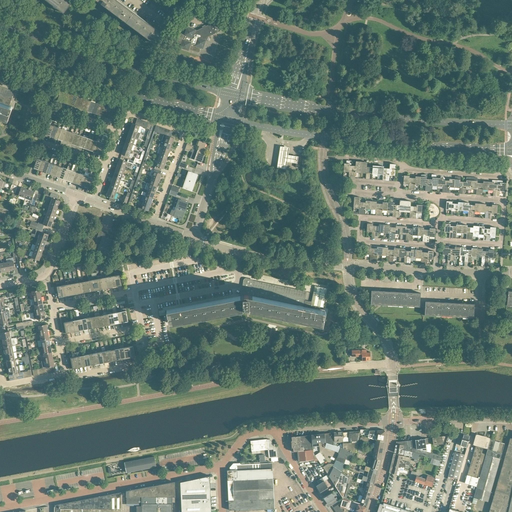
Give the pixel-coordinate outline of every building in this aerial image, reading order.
[(64,13),(72,3),(71,3),(67,0),(46,0),(64,13)] [(155,44),(162,33),(117,0),(96,0),(154,43),(154,44),(155,44)] [(220,31),(221,28),(223,23),(217,21),(197,30),(196,30),(194,29),(187,27),(184,35),(183,35),(183,34),(179,33),(176,42),(180,43),(181,43),(180,48),(188,51),(189,49),(193,51),(198,52),(199,52),(200,48),(203,49),(205,42),(207,37),(215,33),(220,31)] [(0,116),(8,120),(12,108),(10,107),(11,106),(9,105),(14,91),(0,86),(0,116)] [(58,101),(62,102),(66,92),(61,90),(60,93),(58,101)] [(112,108),(109,119),(113,120),(117,110),(112,108)] [(130,129),(138,132),(140,133),(142,127),(141,127),(140,126),(138,125),(135,124),(132,123),(130,129)] [(45,135),(50,136),(54,126),(49,124),(45,135)] [(62,129),(58,139),(63,141),(67,128),(63,126),(62,129)] [(128,136),(135,138),(138,139),(140,133),(138,132),(130,129),(128,136)] [(167,136),(165,135),(164,135),(162,141),(164,142),(172,144),(174,138),(171,137),(168,136),(167,135),(167,136)] [(133,145),(135,138),(128,136),(125,142),(133,145)] [(199,145),(197,151),(205,153),(207,148),(205,148),(206,143),(205,142),(205,141),(204,141),(199,140),(198,145),(199,145)] [(100,142),(97,153),(101,154),(105,144),(100,142)] [(125,142),(123,148),(131,151),(133,145),(125,142)] [(159,147),(162,148),(170,150),(172,144),(164,142),(163,145),(160,144),(159,147)] [(290,148),(279,146),(276,168),(286,169),(287,162),(297,163),(298,156),(289,155),(290,148)] [(170,150),(162,148),(159,147),(157,153),(160,154),(168,157),(170,150)] [(134,152),(131,151),(123,148),(121,154),(131,158),(134,152)] [(205,153),(197,151),(194,160),(201,163),(202,160),(203,160),(203,159),(205,153)] [(140,164),(143,155),(141,154),(139,159),(135,158),(134,161),(140,164)] [(160,154),(158,160),(165,163),(168,157),(160,154)] [(297,156),(296,163),(295,167),(303,168),(305,157),(297,156)] [(38,170),(42,160),(37,158),(34,157),(32,165),(35,166),(34,169),(38,170)] [(119,159),(117,165),(125,168),(127,162),(119,159)] [(154,162),(157,163),(156,166),(155,169),(161,171),(161,168),(163,169),(165,163),(158,160),(155,159),(154,162)] [(349,172),(349,178),(352,178),(353,166),(351,166),(351,161),(346,160),(346,163),(344,163),(344,171),(349,172)] [(355,172),(360,173),(361,162),(356,161),(356,166),(353,166),(352,178),(355,178),(355,172)] [(366,179),(369,179),(369,167),(368,167),(367,167),(367,165),(367,162),(361,162),(360,173),(366,173),(366,179)] [(142,164),(139,173),(141,174),(143,168),(148,170),(149,167),(145,165),(142,164)] [(386,168),(386,180),(389,181),(389,175),(395,175),(395,167),(395,164),(390,164),(390,167),(389,169),(386,168)] [(115,172),(123,174),(125,168),(117,165),(115,172)] [(373,167),(369,167),(369,179),(372,179),(372,174),(377,174),(378,166),(373,165),(373,167)] [(63,179),(68,181),(71,170),(72,167),(68,166),(67,169),(63,179)] [(383,180),(386,180),(386,168),(384,168),(384,166),(378,166),(377,174),(383,174),(383,180)] [(154,171),(152,178),(159,180),(161,174),(160,173),(161,171),(155,169),(154,171)] [(187,176),(186,180),(194,183),(197,175),(186,171),(184,175),(187,176)] [(115,172),(113,178),(120,180),(123,174),(115,172)] [(89,188),(94,175),(89,174),(88,176),(85,187),(89,188)] [(421,177),(420,185),(426,185),(425,191),(428,191),(429,179),(426,179),(426,177),(427,177),(427,174),(421,175),(421,177)] [(436,175),(432,174),(431,178),(432,178),(432,179),(429,179),(428,191),(431,191),(432,186),(437,186),(438,178),(436,178),(436,175)] [(409,176),(404,175),(403,182),(403,184),(409,184),(408,190),(411,190),(412,178),(409,178),(409,176)] [(415,184),(420,185),(421,177),(415,176),(415,178),(412,178),(411,190),(414,190),(415,184)] [(442,192),(445,192),(446,180),(445,180),(445,179),(445,178),(444,178),(444,177),(443,176),(442,176),(441,176),(440,177),(440,178),(439,178),(438,178),(437,186),(442,187),(442,192)] [(459,194),(462,194),(463,182),(460,181),(460,177),(455,176),(455,179),(454,187),(459,188),(459,194)] [(466,182),(463,182),(462,194),(465,194),(466,188),(471,189),(472,177),(466,177),(466,180),(466,182)] [(476,195),(479,195),(480,183),(477,183),(477,181),(477,178),(472,177),(471,189),(476,189),(476,195)] [(113,178),(111,184),(118,186),(120,180),(113,178)] [(152,178),(149,184),(157,186),(159,180),(152,178)] [(449,181),(446,180),(445,192),(448,193),(449,187),(454,187),(455,179),(449,179),(449,181)] [(194,183),(186,180),(185,183),(182,182),(180,187),(192,191),(194,183)] [(493,196),(496,196),(497,180),(492,180),(492,182),(488,182),(488,190),(493,190),(493,196)] [(502,181),(497,180),(496,196),(499,197),(500,191),(505,191),(506,183),(502,183),(502,181)] [(483,183),(480,183),(479,195),(482,195),(483,190),(488,190),(488,182),(483,181),(483,183)] [(147,183),(145,189),(155,193),(156,190),(157,189),(157,188),(157,187),(157,186),(149,184),(147,183)] [(111,184),(108,190),(116,193),(118,186),(111,184)] [(19,195),(25,198),(28,190),(21,188),(19,195)] [(146,193),(145,196),(153,199),(155,193),(145,189),(144,192),(146,193)] [(28,190),(25,198),(32,200),(34,192),(28,190)] [(106,196),(110,197),(109,200),(115,202),(116,200),(114,199),(116,193),(108,190),(106,196)] [(143,202),(151,205),(153,199),(145,196),(143,202)] [(358,214),(361,214),(362,202),(360,202),(360,197),(354,197),(353,208),(359,208),(358,214)] [(60,201),(52,198),(50,205),(58,208),(60,201)] [(175,203),(174,207),(176,207),(185,210),(187,202),(176,198),(175,203)] [(399,212),(404,212),(405,201),(400,200),(399,205),(396,205),(395,217),(399,217),(399,212)] [(368,209),(370,209),(371,201),(366,201),(365,203),(362,202),(361,214),(365,215),(365,209),(368,209)] [(375,215),(379,216),(380,204),(376,203),(377,201),(371,201),(370,209),(376,210),(375,215)] [(409,218),(412,218),(413,206),(410,206),(411,201),(405,201),(404,212),(410,212),(409,218)] [(451,215),(454,216),(455,204),(452,203),(452,202),(446,201),(446,204),(446,209),(451,210),(451,215)] [(148,211),(151,205),(143,202),(141,208),(138,208),(137,210),(143,212),(144,210),(148,211)] [(382,210),(387,211),(388,202),(383,202),(382,204),(380,204),(379,216),(382,216),(382,210)] [(393,203),(388,202),(387,211),(393,211),(392,217),(395,217),(396,205),(393,205),(393,203)] [(458,204),(455,204),(454,216),(457,216),(458,210),(463,211),(463,202),(458,202),(458,204)] [(468,217),(471,217),(471,205),(469,205),(469,203),(463,202),(463,211),(468,211),(468,217)] [(475,205),(471,205),(471,217),(474,217),(475,212),(480,212),(480,204),(475,203),(475,205)] [(485,218),(487,218),(488,206),(486,206),(486,204),(480,204),(480,212),(485,212),(485,218)] [(58,208),(50,205),(48,211),(56,214),(58,208)] [(416,206),(413,206),(412,218),(416,218),(416,216),(416,213),(421,213),(422,205),(416,205),(416,206)] [(492,206),(488,206),(487,218),(491,219),(492,213),(497,213),(498,205),(492,205),(492,206)] [(182,218),(185,210),(176,207),(175,211),(172,210),(171,214),(174,215),(182,218)] [(48,211),(45,218),(53,220),(56,214),(48,211)] [(40,223),(51,227),(53,220),(45,218),(42,217),(40,223)] [(373,224),(368,223),(367,223),(367,232),(368,232),(372,232),(372,238),(374,238),(375,226),(373,226),(373,224)] [(378,232),(384,233),(384,225),(379,224),(379,226),(375,226),(374,238),(378,238),(378,232)] [(450,226),(450,224),(445,224),(444,232),(449,232),(449,238),(452,238),(453,226),(450,226)] [(456,233),(461,233),(462,225),(456,224),(456,226),(453,226),(452,238),(455,238),(456,233)] [(390,227),(390,225),(384,225),(384,233),(389,233),(389,239),(391,239),(392,227),(390,227)] [(395,234),(401,234),(401,226),(396,225),(396,227),(392,227),(391,239),(395,239),(395,234)] [(466,239),(469,239),(470,227),(467,227),(467,225),(462,225),(461,233),(466,234),(466,239)] [(407,228),(407,226),(401,226),(401,234),(406,235),(405,240),(409,241),(409,228),(407,228)] [(470,227),(469,239),(472,240),(473,237),(478,237),(478,234),(479,226),(473,226),(473,228),(470,227)] [(483,240),(486,241),(487,229),(484,228),(484,227),(479,226),(478,234),(483,235),(483,240)] [(412,235),(417,235),(418,227),(413,227),(412,229),(409,228),(409,241),(412,241),(412,235)] [(423,230),(424,228),(418,227),(417,235),(423,236),(422,242),(425,242),(426,230),(423,230)] [(490,229),(487,229),(486,241),(489,241),(490,235),(495,236),(496,227),(490,227),(490,229)] [(429,236),(435,237),(435,229),(430,228),(429,230),(426,230),(425,242),(429,242),(429,236)] [(99,245),(97,253),(108,257),(114,241),(112,240),(113,235),(100,231),(95,243),(99,245)] [(40,232),(38,238),(46,241),(48,235),(40,232)] [(38,238),(36,244),(44,247),(46,241),(38,238)] [(36,244),(34,251),(42,253),(44,247),(36,244)] [(371,246),(368,246),(365,246),(365,254),(368,254),(370,254),(370,260),(373,260),(374,248),(371,248),(371,246)] [(443,246),(442,254),(448,255),(447,260),(451,261),(452,249),(448,248),(449,246),(443,246)] [(377,255),(382,255),(382,247),(377,247),(377,249),(374,248),(373,260),(376,261),(377,255)] [(387,261),(390,262),(391,250),(388,249),(388,247),(382,247),(382,255),(387,256),(387,261)] [(460,256),(460,247),(455,247),(454,249),(452,249),(451,261),(454,261),(454,255),(460,256)] [(468,262),(468,250),(465,250),(466,248),(460,247),(460,256),(465,256),(464,262),(468,262)] [(393,256),(399,257),(400,248),(394,248),(394,250),(391,250),(390,262),(393,262),(393,256)] [(405,249),(400,248),(399,257),(404,257),(404,263),(407,263),(408,251),(405,251),(405,249)] [(476,257),(477,249),(472,248),(472,250),(468,250),(468,262),(471,262),(471,256),(476,257)] [(410,258),(415,258),(416,250),(411,249),(411,251),(408,251),(407,263),(410,263),(410,258)] [(477,249),(476,257),(482,257),(481,263),(481,266),(484,266),(485,251),(483,251),(482,251),(483,249),(477,249)] [(485,251),(484,266),(487,266),(488,263),(488,258),(493,258),(494,252),(494,250),(488,249),(488,251),(485,251)] [(422,250),(416,250),(415,258),(421,258),(421,264),(424,264),(425,252),(422,252),(422,250)] [(42,253),(34,251),(31,257),(39,260),(42,253)] [(427,259),(433,259),(434,251),(428,251),(428,252),(425,252),(424,264),(427,264),(427,259)] [(8,271),(15,269),(13,261),(7,262),(8,271)] [(240,293),(240,296),(167,310),(169,323),(243,309),(243,307),(244,307),(244,308),(245,308),(245,309),(245,310),(246,310),(247,310),(247,309),(247,308),(248,308),(248,307),(250,307),(249,309),(323,324),(326,311),(252,296),(252,295),(303,306),(306,291),(304,291),(255,281),(246,279),(245,279),(245,280),(244,280),(244,281),(244,287),(246,287),(246,292),(242,292),(241,292),(240,292),(240,293)] [(59,298),(64,297),(62,286),(61,283),(56,284),(57,287),(55,287),(56,291),(58,291),(59,295),(58,295),(59,295),(59,298)] [(322,288),(315,286),(311,305),(323,307),(327,289),(326,289),(324,288),(322,288)] [(32,291),(33,298),(41,297),(40,293),(41,293),(40,290),(32,291)] [(371,290),(371,295),(371,304),(371,303),(376,303),(376,304),(382,305),(382,304),(387,304),(387,305),(388,291),(371,290)] [(403,305),(404,305),(404,292),(388,291),(387,305),(387,304),(392,304),(392,305),(398,306),(398,304),(403,305),(403,306),(403,305)] [(404,292),(404,305),(408,305),(408,306),(415,307),(415,305),(420,306),(419,307),(420,307),(421,293),(404,292)] [(41,297),(33,298),(34,305),(43,304),(42,301),(41,297)] [(441,316),(442,302),(425,301),(425,315),(425,314),(430,314),(430,315),(436,316),(436,315),(436,314),(441,315),(441,316)] [(442,302),(441,316),(441,315),(446,315),(446,316),(452,317),(452,316),(452,315),(457,316),(457,317),(457,316),(458,303),(442,302)] [(458,303),(457,316),(462,316),(462,317),(468,317),(468,316),(473,317),(473,318),(474,318),(474,304),(458,303)] [(34,305),(35,312),(44,311),(43,307),(43,304),(34,305)] [(44,311),(35,312),(37,319),(45,318),(45,314),(44,311)] [(0,326),(8,325),(7,318),(0,318),(0,326)] [(47,327),(47,324),(38,326),(39,328),(40,333),(48,332),(47,328),(47,327)] [(2,336),(3,340),(11,338),(10,331),(1,333),(2,336)] [(41,340),(49,338),(49,335),(48,335),(48,332),(40,333),(41,340)] [(3,344),(4,347),(12,345),(15,345),(14,338),(11,338),(3,340),(3,344)] [(42,347),(50,345),(50,341),(49,338),(41,340),(42,347)] [(5,354),(14,352),(12,345),(4,347),(4,350),(5,350),(5,354)] [(44,354),(52,352),(51,349),(50,345),(42,347),(44,354)] [(362,356),(362,361),(366,361),(366,360),(370,360),(370,352),(367,352),(366,350),(361,350),(361,351),(359,351),(359,350),(351,351),(352,357),(359,356),(362,356)] [(6,358),(6,361),(15,359),(14,352),(5,354),(6,358)] [(45,361),(53,359),(52,355),(53,355),(52,352),(44,354),(45,361)] [(7,364),(8,368),(16,366),(15,359),(6,361),(7,364)] [(55,372),(54,366),(55,366),(54,363),(53,359),(45,361),(41,361),(42,368),(44,368),(47,367),(51,367),(52,373),(55,372)] [(19,365),(16,366),(8,368),(9,371),(8,371),(9,375),(13,374),(16,373),(19,373),(20,372),(19,365)] [(369,431),(369,434),(372,434),(371,439),(376,440),(384,441),(385,435),(385,434),(385,433),(385,432),(385,431),(384,430),(380,430),(377,430),(369,431)] [(346,432),(342,432),(343,440),(343,442),(343,448),(355,452),(357,452),(359,441),(359,435),(360,431),(346,432)] [(342,432),(334,433),(335,443),(338,442),(338,441),(343,440),(342,432)] [(311,435),(312,447),(319,446),(319,443),(322,442),(325,442),(325,433),(322,434),(318,434),(311,435)] [(327,443),(334,445),(333,433),(325,433),(325,442),(325,443),(327,443)] [(462,436),(460,445),(467,447),(470,437),(470,436),(466,435),(463,434),(462,436)] [(468,472),(467,475),(471,476),(469,485),(476,487),(479,478),(490,439),(490,438),(476,434),(475,438),(473,445),(476,446),(468,472)] [(292,452),(297,451),(302,451),(313,450),(312,447),(311,435),(300,436),(292,437),(292,440),(291,440),(292,452)] [(443,444),(442,436),(439,437),(432,437),(433,445),(443,444)] [(416,448),(427,451),(425,438),(425,439),(421,439),(420,439),(416,440),(416,439),(415,440),(416,448)] [(511,511),(511,438),(510,438),(489,511),(511,511)] [(270,439),(267,439),(250,441),(251,443),(250,444),(250,445),(251,445),(252,451),(268,449),(269,458),(278,457),(277,450),(270,439)] [(479,478),(472,503),(476,504),(477,499),(488,502),(504,443),(499,442),(496,452),(492,450),(495,441),(490,439),(479,478)] [(325,448),(339,452),(341,447),(334,445),(327,443),(325,448)] [(410,447),(408,446),(403,445),(401,444),(396,443),(395,448),(403,450),(405,450),(409,451),(440,461),(442,456),(427,451),(416,448),(412,447),(410,447)] [(355,452),(343,448),(341,447),(339,452),(338,456),(337,456),(351,461),(352,461),(355,452)] [(394,452),(409,456),(410,453),(409,453),(409,451),(405,450),(403,450),(395,448),(394,452)] [(297,451),(298,461),(314,460),(317,458),(315,455),(313,452),(313,450),(302,451),(297,451)] [(380,460),(382,453),(374,451),(371,450),(371,453),(373,453),(373,457),(374,458),(380,460)] [(320,452),(315,455),(317,458),(321,464),(326,460),(320,452)] [(455,452),(448,476),(458,479),(465,455),(455,452)] [(403,456),(394,453),(392,461),(406,464),(409,465),(410,462),(402,460),(403,456)] [(351,461),(337,456),(336,460),(340,462),(349,465),(351,461)] [(126,473),(154,467),(156,467),(154,457),(124,462),(126,473)] [(368,463),(367,466),(377,469),(380,460),(374,458),(373,461),(368,460),(367,463),(368,463)] [(336,460),(334,464),(333,466),(341,472),(343,468),(338,466),(340,462),(336,460)] [(242,463),(241,464),(240,463),(233,463),(233,464),(233,465),(231,467),(230,467),(230,468),(230,470),(227,470),(228,480),(233,480),(233,477),(237,477),(237,470),(260,469),(260,463),(260,462),(242,463)] [(233,480),(228,480),(228,481),(229,500),(229,510),(235,510),(235,511),(238,511),(274,509),(272,468),(272,463),(260,463),(260,469),(237,470),(237,477),(233,477),(233,480)] [(328,463),(323,467),(327,474),(328,474),(328,475),(333,466),(334,464),(328,463)] [(360,466),(359,468),(360,469),(376,474),(377,469),(367,466),(366,465),(366,466),(365,467),(360,466)] [(404,468),(400,467),(391,465),(389,472),(398,475),(399,472),(403,473),(403,472),(407,473),(408,471),(404,470),(404,468)] [(342,472),(341,472),(333,466),(328,475),(328,474),(327,474),(335,486),(335,485),(342,472)] [(360,469),(359,471),(364,473),(363,474),(367,475),(367,476),(375,479),(376,474),(360,469)] [(335,486),(343,498),(347,483),(349,477),(342,472),(335,485),(335,486)] [(359,474),(357,478),(364,480),(373,483),(375,479),(367,476),(359,474)] [(210,476),(180,482),(181,500),(211,498),(210,476)] [(428,476),(427,479),(416,476),(415,481),(432,487),(434,482),(435,478),(428,476)] [(316,486),(320,492),(328,487),(322,478),(317,481),(319,484),(316,486)] [(373,483),(364,480),(361,487),(365,488),(368,489),(371,490),(373,483)] [(140,489),(126,491),(126,492),(126,498),(126,504),(142,504),(142,510),(141,511),(172,511),(172,502),(175,502),(175,497),(175,496),(174,482),(140,489)] [(365,488),(363,495),(369,497),(371,490),(368,489),(365,488)] [(120,511),(121,492),(55,505),(55,511),(120,511)] [(330,502),(332,505),(338,501),(336,497),(335,498),(331,492),(324,497),(327,503),(330,502)] [(359,495),(358,499),(361,500),(360,504),(367,506),(369,497),(363,495),(362,496),(359,495)] [(211,511),(211,498),(181,500),(181,511),(211,511)] [(346,510),(348,503),(349,500),(343,498),(340,508),(344,509),(346,510)] [(413,511),(383,502),(383,504),(381,504),(380,503),(376,511),(413,511)]
